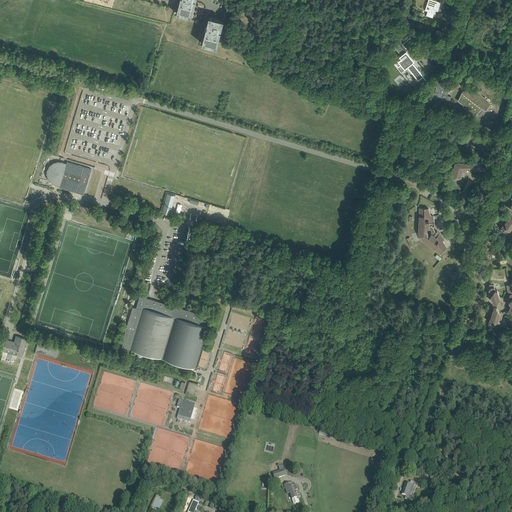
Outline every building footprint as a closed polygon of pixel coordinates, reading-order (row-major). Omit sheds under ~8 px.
[(191,17),(195,1),(194,0),(193,0),(179,0),(176,13),(177,14),(178,11),(184,13),(184,15),(185,13),(191,15),(191,17)] [(434,0),(427,0),(427,3),(425,10),(435,13),(436,10),(438,11),(441,2),(434,0)] [(217,47),(221,31),(219,30),(220,29),(221,29),(224,19),(209,16),(207,23),(209,24),(208,27),(206,27),(202,43),(202,44),(203,41),(210,43),(209,45),(210,45),(210,43),(217,45),(216,47),(217,47)] [(417,78),(422,74),(412,63),(414,61),(410,56),(398,41),(393,45),(401,55),(393,61),(398,66),(401,64),(404,68),(407,66),(417,78)] [(432,85),(436,87),(435,91),(433,91),(431,99),(436,100),(437,96),(442,98),(441,99),(449,102),(451,96),(447,95),(449,91),(450,91),(452,83),(447,81),(446,85),(441,84),(442,83),(434,80),(432,85)] [(478,92),(469,86),(462,92),(458,100),(462,104),(465,109),(469,112),(475,114),(483,108),(486,109),(490,104),(486,99),(482,96),(478,92)] [(453,167),(451,174),(453,178),(454,180),(460,179),(461,177),(463,169),(468,169),(469,171),(471,171),(472,169),(484,169),(485,164),(484,161),(471,162),(471,160),(468,160),(468,162),(453,162),(452,166),(453,167)] [(47,170),(46,174),(48,179),(51,182),(55,184),(55,185),(56,182),(60,183),(59,186),(59,187),(77,193),(79,193),(84,195),(91,169),(84,167),(67,161),(66,163),(65,166),(61,165),(62,162),(57,161),(53,163),(49,166),(47,170)] [(170,215),(175,195),(167,193),(162,212),(170,215)] [(419,231),(417,232),(421,240),(423,239),(441,254),(447,247),(443,241),(444,238),(437,231),(435,232),(436,233),(433,235),(431,234),(429,237),(427,236),(428,234),(428,232),(426,230),(424,230),(424,228),(428,228),(429,228),(429,226),(432,225),(432,226),(435,225),(433,216),(430,215),(428,208),(419,208),(419,231)] [(511,216),(510,216),(500,230),(501,233),(505,233),(508,229),(511,228),(511,216)] [(488,286),(492,298),(493,302),(496,303),(500,298),(498,290),(495,290),(493,284),(490,284),(488,286)] [(207,316),(186,309),(140,295),(136,308),(133,306),(123,337),(124,338),(121,348),(128,350),(129,349),(195,369),(208,327),(204,326),(205,321),(206,321),(206,320),(207,316)] [(492,311),(488,324),(490,327),(494,326),(495,321),(501,319),(502,316),(500,313),(496,308),(493,308),(492,311)] [(14,342),(4,339),(1,350),(22,357),(27,339),(16,336),(14,342)] [(195,404),(183,401),(179,400),(177,407),(181,408),(177,419),(190,422),(195,404)] [(273,473),(275,479),(286,475),(284,469),(273,473)] [(406,483),(402,495),(406,496),(405,499),(409,500),(415,482),(411,481),(410,483),(407,482),(406,483)] [(294,486),(292,482),(284,485),(286,489),(288,488),(292,499),(293,499),(295,504),(298,503),(297,498),(300,497),(299,492),(298,493),(297,491),(298,490),(296,485),(294,486)] [(193,500),(187,511),(195,511),(199,502),(193,500)]
